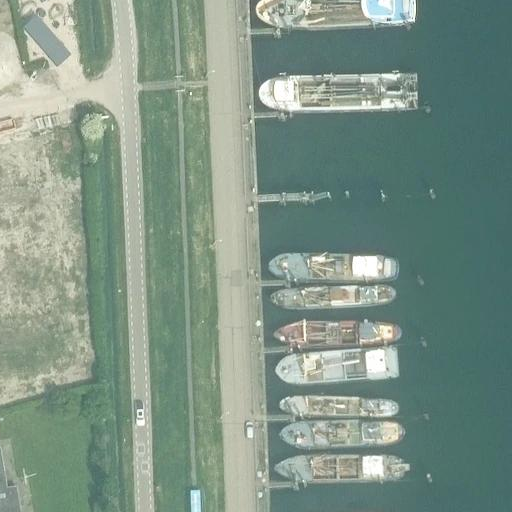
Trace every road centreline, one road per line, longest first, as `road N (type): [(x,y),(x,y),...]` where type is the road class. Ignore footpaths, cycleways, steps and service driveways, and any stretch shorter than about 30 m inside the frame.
road 1 (unclassified): [(235,511),(213,0)]
road 2 (residential): [(143,511),(129,159)]
road 3 (residential): [(129,159),(121,0)]
road 4 (residential): [(0,158),(129,159)]
